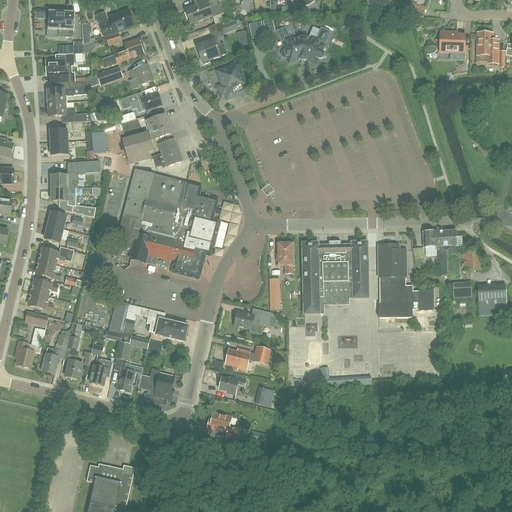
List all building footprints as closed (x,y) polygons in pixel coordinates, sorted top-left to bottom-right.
[(203,0),(204,3),(186,10),(191,25),(213,17),(210,9),(219,7),(216,0),(203,0)] [(426,13),(427,7),(413,5),(412,11),(426,13)] [(49,12),(48,30),(59,31),(58,37),(73,38),(75,13),(49,12)] [(96,15),(101,27),(104,37),(115,33),(134,27),(129,12),(110,18),(111,23),(109,24),(105,12),(96,15)] [(273,20),(262,22),(265,35),(275,33),(273,20)] [(224,35),(239,30),(236,21),(221,26),(224,35)] [(261,23),(248,25),(251,39),(264,37),(261,23)] [(325,47),(324,46),(331,32),(321,28),(314,42),(313,41),(311,40),(309,40),(304,37),(298,39),(296,40),(294,40),(292,42),(291,42),(286,28),(277,31),(284,51),(282,51),(281,54),(281,56),(283,58),(285,59),(287,58),(290,65),(300,61),(302,62),(304,62),(306,61),(308,62),(310,64),(312,65),(314,65),(316,66),(319,60),(321,60),(323,60),(324,58),(325,56),(324,54),(322,52),(325,47)] [(245,31),(237,33),(240,45),(248,43),(245,31)] [(441,33),(441,41),(440,52),(450,53),(457,53),(457,62),(464,62),(464,61),(465,36),(457,36),(457,34),(443,33),(441,33)] [(106,38),(101,40),(103,45),(107,44),(108,47),(122,43),(119,34),(106,38)] [(477,34),(477,56),(476,56),(476,64),(487,65),(498,65),(499,40),(492,40),(493,35),(477,34)] [(135,57),(143,54),(139,40),(124,45),(127,51),(100,61),(103,69),(135,58),(135,57)] [(209,61),(227,55),(224,44),(217,46),(215,41),(196,47),(202,63),(203,63),(204,65),(210,63),(209,61)] [(83,45),(58,47),(58,56),(61,56),(74,55),(84,54),(83,45)] [(434,58),(438,49),(430,45),(425,54),(434,58)] [(46,64),(44,65),(44,69),(46,70),(47,76),(50,76),(51,84),(60,84),(67,83),(86,82),(86,80),(86,79),(75,80),(75,76),(72,76),(72,74),(71,65),(74,65),(74,55),(61,56),(58,56),(55,56),(56,62),(46,63),(46,64)] [(242,97),(249,95),(245,85),(246,85),(240,69),(242,68),(239,61),(230,64),(231,67),(223,70),(219,78),(222,86),(218,87),(222,96),(221,98),(222,96),(226,95),(228,100),(242,95),(242,97)] [(140,86),(153,82),(148,66),(130,72),(133,81),(137,79),(140,86)] [(97,76),(86,80),(86,82),(87,84),(98,80),(100,86),(122,78),(119,69),(97,77),(97,76)] [(48,96),(46,96),(46,104),(64,104),(67,103),(67,98),(74,97),(74,96),(73,90),(87,89),(87,84),(86,82),(67,83),(68,90),(64,91),(60,91),(47,91),(48,96)] [(157,94),(143,99),(141,93),(119,101),(123,112),(130,109),(131,112),(136,110),(138,115),(162,106),(157,94)] [(64,104),(46,104),(47,113),(49,113),(49,117),(62,117),(65,116),(69,116),(69,123),(71,123),(81,123),(91,122),(90,114),(75,115),(75,108),(65,109),(64,104)] [(153,141),(172,134),(165,115),(146,122),(150,133),(153,141)] [(50,144),(67,143),(67,130),(50,131),(50,144)] [(150,133),(148,134),(148,133),(122,140),(129,166),(151,160),(149,154),(154,152),(153,148),(158,146),(161,154),(153,158),(156,168),(161,166),(162,169),(182,162),(172,134),(153,141),(150,133)] [(7,141),(0,139),(0,155),(11,157),(13,144),(7,143),(7,141)] [(67,143),(50,144),(51,156),(68,156),(67,143)] [(51,176),(51,189),(76,189),(78,189),(78,174),(86,174),(85,161),(72,162),(73,174),(67,174),(67,176),(51,176)] [(0,169),(0,183),(13,183),(13,170),(0,169)] [(172,273),(199,280),(205,255),(211,256),(211,255),(212,255),(214,249),(213,249),(213,248),(222,250),(228,224),(220,222),(220,221),(215,219),(214,221),(213,220),(214,214),(218,215),(220,209),(216,208),(217,201),(199,196),(201,187),(179,181),(179,182),(154,175),(135,170),(116,244),(133,248),(130,260),(144,264),(146,256),(174,263),(172,273)] [(51,189),(51,202),(59,202),(67,202),(67,206),(73,207),(72,213),(94,219),(95,209),(75,207),(76,189),(51,189)] [(0,214),(11,216),(12,202),(0,200),(0,214)] [(48,226),(63,230),(66,216),(51,213),(48,226)] [(81,227),(83,220),(73,218),(71,224),(81,227)] [(59,244),(63,230),(48,226),(44,240),(59,244)] [(436,248),(435,233),(435,232),(423,233),(424,248),(436,248)] [(435,233),(436,248),(437,277),(458,276),(456,247),(457,247),(456,232),(435,233)] [(66,246),(76,248),(78,242),(68,239),(66,246)] [(349,300),(366,300),(368,300),(367,243),(351,243),(351,246),(340,246),(340,243),(329,243),(329,246),(318,247),(318,244),(302,244),(303,316),(324,315),(323,307),(349,306),(349,300)] [(292,266),(293,266),(292,244),(277,245),(277,267),(284,267),(285,275),(293,275),(292,266)] [(406,251),(399,251),(399,246),(378,247),(378,279),(379,279),(379,304),(378,304),(378,320),(412,319),(412,311),(418,311),(418,312),(433,312),(433,292),(418,292),(418,293),(405,293),(405,279),(406,279),(406,251)] [(65,255),(59,253),(42,249),(39,262),(56,266),(57,260),(64,261),(65,255)] [(464,271),(480,270),(480,250),(463,251),(464,271)] [(69,253),(67,262),(85,265),(86,255),(76,254),(69,253)] [(60,267),(56,266),(39,262),(36,275),(52,279),(53,279),(59,280),(61,275),(54,273),(59,274),(60,267)] [(65,285),(73,287),(76,288),(76,287),(80,288),(82,282),(77,281),(77,280),(66,277),(65,285)] [(31,293),(48,298),(50,291),(56,292),(57,287),(51,285),(34,280),(31,293)] [(279,280),(269,280),(270,311),(280,311),(279,280)] [(471,298),(470,283),(453,284),(454,299),(471,298)] [(479,317),(508,315),(506,285),(478,286),(479,317)] [(46,304),(48,298),(31,293),(28,306),(45,310),(52,311),(53,306),(46,304)] [(122,334),(128,305),(116,302),(109,331),(122,334)] [(135,322),(137,315),(148,317),(147,324),(151,325),(149,332),(156,334),(156,335),(184,342),(186,342),(187,336),(186,336),(188,326),(164,321),(165,314),(129,306),(127,313),(126,320),(135,322)] [(237,313),(237,315),(235,315),(234,319),(235,320),(234,326),(250,330),(249,333),(262,336),(264,327),(268,328),(272,314),(252,309),(251,316),(237,313)] [(46,327),(47,321),(48,318),(27,312),(24,322),(46,327)] [(67,313),(65,321),(71,323),(73,315),(67,313)] [(95,335),(97,329),(83,326),(72,324),(69,337),(66,348),(72,349),(65,378),(78,381),(82,364),(75,363),(76,357),(78,357),(84,332),(95,335)] [(31,346),(29,345),(19,343),(15,361),(18,361),(16,366),(30,369),(33,353),(40,354),(45,331),(35,329),(31,346)] [(66,348),(69,337),(59,335),(57,346),(66,348)] [(131,337),(122,335),(116,359),(126,362),(130,344),(129,344),(131,337)] [(151,350),(160,354),(163,347),(155,343),(151,350)] [(91,355),(101,357),(103,347),(93,345),(91,355)] [(267,366),(270,352),(256,348),(255,354),(250,353),(250,352),(237,349),(237,351),(229,349),(225,365),(238,368),(237,371),(246,373),(249,361),(267,366)] [(60,351),(54,350),(47,349),(42,372),(54,375),(60,351)] [(103,387),(107,370),(101,368),(102,361),(97,359),(95,367),(94,367),(90,383),(103,387)] [(130,393),(134,373),(127,372),(129,365),(122,364),(116,390),(130,393)] [(329,379),(329,368),(320,369),(321,388),(371,385),(371,377),(329,379)] [(174,377),(160,374),(161,371),(151,369),(149,377),(141,375),(138,389),(148,391),(147,395),(145,395),(144,401),(165,405),(166,401),(170,402),(174,389),(171,389),(174,377)] [(246,382),(247,378),(236,376),(235,379),(229,378),(229,380),(222,378),(219,389),(226,391),(226,393),(235,395),(237,386),(244,388),(246,382)] [(263,406),(271,408),(275,392),(258,388),(254,404),(263,406)] [(238,442),(240,429),(230,427),(232,418),(213,413),(211,421),(209,420),(207,429),(217,431),(218,430),(227,432),(226,439),(238,442)] [(211,450),(213,442),(207,440),(205,448),(211,450)] [(94,483),(88,511),(125,511),(135,468),(124,466),(123,469),(99,464),(98,467),(90,466),(86,482),(94,483)]
